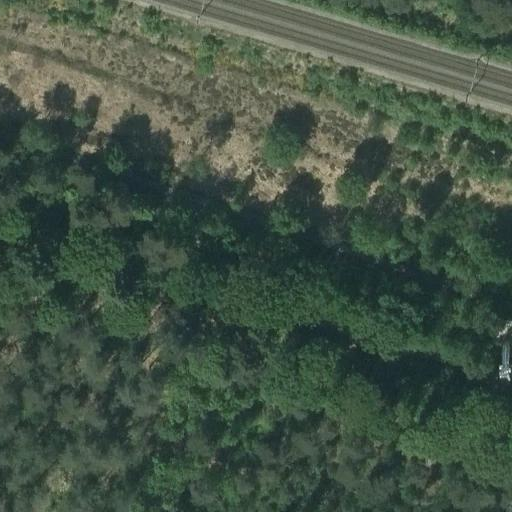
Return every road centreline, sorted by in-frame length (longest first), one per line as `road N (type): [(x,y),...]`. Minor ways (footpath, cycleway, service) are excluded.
road 1 (track): [(0,226),(511,376)]
road 2 (track): [(147,511),(225,291)]
